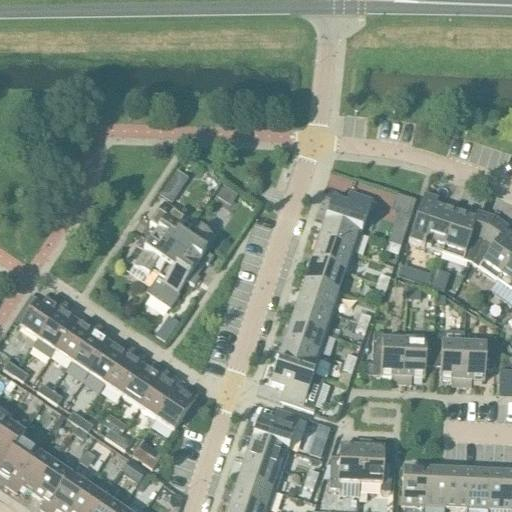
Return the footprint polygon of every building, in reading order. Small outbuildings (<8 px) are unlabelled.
[(167,187),(158,200),(170,208),(179,195),(167,187)] [(324,224),(360,236),(370,204),(348,196),(344,208),(331,204),(324,224)] [(423,197),(407,246),(440,258),(454,216),(434,210),(437,202),(423,197)] [(391,213),(410,219),(415,204),(396,198),(391,213)] [(152,241),(173,256),(190,231),(183,227),(186,223),(171,213),(161,227),(154,221),(148,230),(156,235),(152,241)] [(469,267),(493,221),(476,215),(474,223),(454,216),(440,258),(469,267)] [(495,285),(511,260),(511,243),(503,237),(507,231),(493,221),(469,267),(495,285)] [(360,236),(324,224),(317,245),(353,257),(360,236)] [(173,256),(195,270),(199,264),(207,269),(212,261),(204,255),(214,241),(199,231),(196,235),(190,231),(173,256)] [(173,256),(152,241),(147,247),(140,242),(125,264),(147,280),(150,276),(157,280),(173,256)] [(225,244),(217,255),(224,260),(232,248),(225,244)] [(353,257),(317,245),(310,265),(346,277),(353,257)] [(387,246),(384,255),(396,259),(399,250),(387,246)] [(195,270),(173,256),(157,280),(142,301),(143,302),(146,298),(168,313),(165,317),(166,317),(178,299),(176,297),(185,284),(193,290),(198,281),(190,276),(195,270)] [(511,296),(511,260),(495,285),(511,296)] [(346,277),(310,265),(303,286),(339,298),(346,277)] [(400,269),(396,281),(407,285),(411,273),(400,269)] [(389,282),(379,279),(376,288),(386,291),(389,282)] [(339,298),(303,286),(296,306),(332,318),(339,298)] [(430,286),(428,292),(443,297),(445,291),(430,286)] [(386,291),(376,288),(373,296),(383,299),(386,291)] [(407,292),(406,303),(419,304),(420,293),(408,292),(407,292)] [(37,344),(62,307),(52,300),(48,307),(39,302),(19,332),(36,344),(37,344)] [(130,302),(121,315),(128,320),(136,307),(130,302)] [(443,302),(434,302),(434,312),(443,312),(443,302)] [(332,318),(296,306),(289,327),(326,339),(332,318)] [(49,363),(54,356),(53,355),(74,325),(66,320),(71,313),(62,307),(37,344),(36,344),(31,352),(49,363)] [(482,307),(477,314),(484,319),(487,314),(487,311),(482,307)] [(369,321),(360,318),(357,326),(366,330),(369,321)] [(70,367),(85,345),(95,329),(86,323),(81,330),(74,325),(53,355),(54,356),(70,367)] [(366,330),(357,326),(354,335),(363,338),(366,330)] [(283,347),(319,359),(326,339),(289,327),(283,347)] [(87,378),(108,348),(100,343),(105,336),(95,329),(85,345),(70,367),(87,378)] [(158,334),(154,340),(164,347),(168,340),(158,334)] [(366,368),(365,380),(378,381),(391,381),(390,388),(400,389),(402,345),(394,345),(381,344),(382,337),(372,337),(372,345),(370,369),(366,368)] [(402,345),(400,389),(410,389),(410,382),(423,383),(423,371),(431,372),(432,340),(424,339),(423,346),(402,345)] [(460,391),(462,348),(441,347),(441,340),(432,340),(431,372),(439,372),(438,384),(451,384),(450,391),(460,391)] [(462,348),(460,391),(469,392),(470,385),(482,386),(483,374),(491,375),(493,343),(483,342),(483,349),(462,348)] [(104,390),(129,352),(120,346),(115,353),(108,348),(87,378),(104,390)] [(319,359),(283,347),(276,368),(312,380),(319,359)] [(121,401),(141,371),(134,365),(139,358),(129,352),(104,390),(121,401)] [(356,362),(346,359),(343,368),(353,371),(356,362)] [(12,381),(17,373),(7,366),(2,374),(12,381)] [(276,368),(269,389),(282,393),(278,405),(301,412),(312,416),(323,384),(312,380),(276,368)] [(353,371),(343,368),(340,376),(350,379),(353,371)] [(138,412),(163,375),(154,369),(149,376),(141,371),(121,401),(138,412)] [(17,373),(12,381),(22,387),(27,380),(17,373)] [(155,424),(175,393),(168,388),(172,381),(163,375),(138,412),(155,424)] [(9,386),(3,395),(9,399),(15,390),(9,386)] [(46,403),(51,396),(40,389),(35,397),(46,403)] [(175,393),(155,424),(173,436),(198,398),(188,392),(183,399),(175,393)] [(51,396),(46,403),(56,410),(61,402),(51,396)] [(251,442),(287,454),(298,422),(275,414),(271,426),(258,421),(251,442)] [(71,417),(69,420),(66,424),(76,431),(81,423),(71,417)] [(86,438),(89,433),(91,430),(81,423),(76,431),(86,438)] [(6,426),(0,434),(0,471),(18,445),(19,445),(23,438),(6,426)] [(108,434),(103,442),(113,449),(118,441),(108,434)] [(118,441),(113,449),(123,456),(128,448),(118,441)] [(287,454),(251,442),(244,463),(280,475),(287,454)] [(358,488),(360,445),(351,444),(351,451),(338,450),(337,462),(329,461),(328,493),(337,494),(337,487),(358,488)] [(35,456),(19,445),(18,445),(0,471),(0,476),(8,482),(3,489),(10,494),(35,456)] [(388,497),(390,465),(380,465),(381,453),(369,453),(369,445),(360,445),(358,488),(378,489),(378,496),(388,497)] [(314,447),(310,461),(321,465),(325,450),(314,447)] [(31,498),(52,468),(35,456),(10,494),(16,498),(21,491),(31,498)] [(146,459),(140,467),(151,474),(156,466),(146,459)] [(280,475),(244,463),(237,483),(273,495),(280,475)] [(128,465),(121,475),(138,486),(145,477),(145,476),(132,468),(128,465)] [(46,511),(69,479),(52,468),(31,498),(42,505),(37,511),(46,511)] [(305,483),(314,486),(317,477),(308,474),(305,483)] [(422,511),(423,475),(401,474),(400,510),(422,511)] [(436,511),(443,511),(444,476),(423,475),(422,511),(436,511)] [(465,511),(467,477),(444,476),(443,511),(465,511)] [(138,488),(135,491),(140,494),(143,491),(144,491),(150,481),(147,478),(145,477),(138,486),(138,487),(138,488)] [(486,511),(488,478),(467,477),(465,511),(486,511)] [(488,478),(486,511),(508,511),(510,479),(488,478)] [(71,511),(86,491),(69,479),(46,511),(71,511)] [(267,511),(273,495),(237,483),(230,504),(255,511),(267,511)] [(302,492),(312,495),(314,486),(305,483),(302,492)] [(96,511),(103,502),(86,491),(71,511),(96,511)] [(117,511),(103,502),(96,511),(117,511)]
